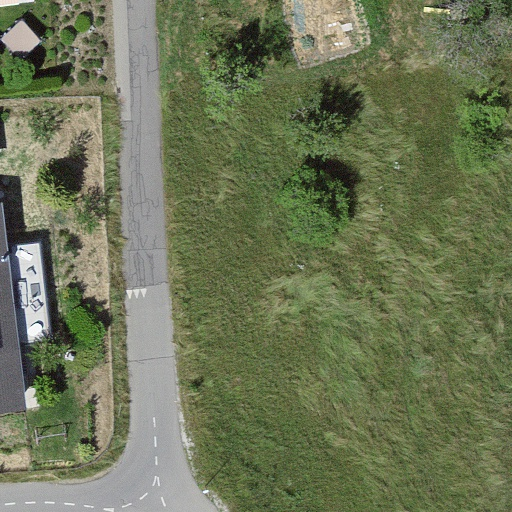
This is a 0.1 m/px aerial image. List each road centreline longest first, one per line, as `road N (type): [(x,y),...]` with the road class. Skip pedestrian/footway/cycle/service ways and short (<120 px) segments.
road 1 (unclassified): [(134,0),(154,508)]
road 2 (residential): [(154,508),(0,507)]
